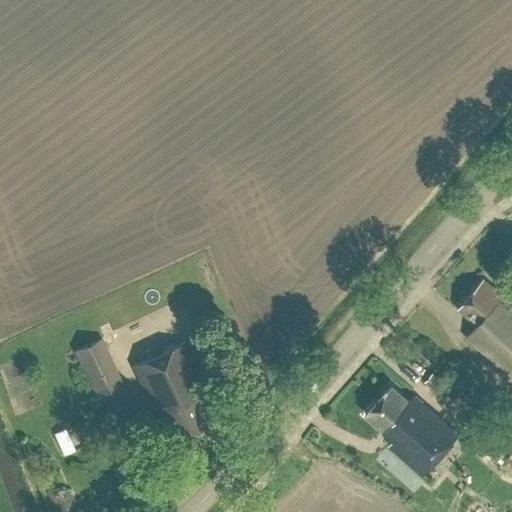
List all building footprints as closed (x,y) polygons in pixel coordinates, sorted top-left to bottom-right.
[(492,289),(482,280),(459,306),(478,323),(467,335),(507,371),(511,365),(511,299),(495,285),(492,289)] [(114,446),(145,432),(102,336),(71,350),(114,446)] [(204,425),(191,396),(207,389),(184,338),(132,361),(160,425),(166,422),(174,439),(204,425)] [(410,397),(392,382),(366,412),(395,437),(390,442),(426,473),(461,433),(414,392),(410,397)] [(511,441),(485,419),(476,429),(477,440),(499,458),(511,442),(511,441)] [(70,432),(78,445),(88,439),(80,426),(70,432)]
